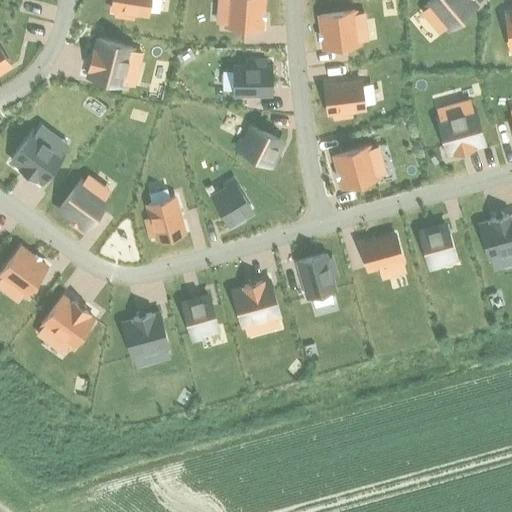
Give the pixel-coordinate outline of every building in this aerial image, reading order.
[(111,0),(111,4),(126,6),(125,14),(131,15),(132,7),(146,10),(147,0),(111,0)] [(216,0),(216,1),(226,2),(224,24),(259,27),(260,0),(216,0)] [(427,5),(422,10),(427,16),(432,12),(447,28),(477,2),(474,0),(426,0),(424,2),(427,5)] [(353,10),(319,15),(323,47),(358,42),(355,20),(365,19),(364,11),(354,12),(353,10)] [(98,37),(88,75),(120,83),(127,56),(139,59),(141,51),(129,48),(130,46),(98,37)] [(247,65),(232,65),(232,92),(270,92),(270,65),(254,65),(254,60),(247,60),(247,65)] [(361,80),(323,84),(327,111),(342,109),(343,114),(349,113),(349,108),(364,106),(361,80)] [(475,103),(435,114),(444,151),(452,149),(453,152),(476,146),(475,143),(485,140),(475,103)] [(252,126),(241,150),(266,162),(277,138),(252,126)] [(29,134),(11,158),(21,166),(20,167),(34,177),(35,176),(41,181),(59,156),(29,134)] [(368,143),(333,153),(341,186),(376,176),(370,154),(379,152),(377,144),(368,146),(368,143)] [(77,183),(59,208),(84,226),(102,202),(77,183)] [(234,183),(213,196),(228,220),(249,208),(234,183)] [(151,215),(143,217),(149,236),(157,234),(158,238),(182,232),(172,196),(148,203),(151,215)] [(487,220),(479,222),(489,259),(491,259),(493,266),(503,264),(501,256),(511,253),(511,213),(510,214),(509,212),(486,218),(487,220)] [(447,219),(417,227),(426,262),(428,267),(440,263),(439,259),(456,254),(447,219)] [(395,234),(359,244),(365,266),(379,263),(380,267),(382,277),(388,275),(385,265),(402,261),(395,234)] [(0,275),(0,276),(0,289),(7,280),(24,293),(44,265),(19,246),(0,271),(0,275)] [(323,252),(298,259),(308,295),(333,288),(329,274),(334,273),(332,266),(327,268),(323,252)] [(241,286),(232,288),(241,322),(244,322),(247,334),(255,332),(252,320),(277,313),(268,279),(260,281),(260,279),(240,284),(241,286)] [(43,325),(35,335),(42,340),(49,330),(71,346),(91,318),(85,313),(86,311),(73,302),(72,304),(61,296),(41,323),(43,325)] [(208,297),(183,303),(190,331),(192,340),(202,338),(200,329),(215,324),(208,297)] [(135,317),(121,321),(130,356),(133,355),(136,368),(144,366),(140,353),(167,346),(158,311),(150,313),(150,311),(134,315),(135,317)]
